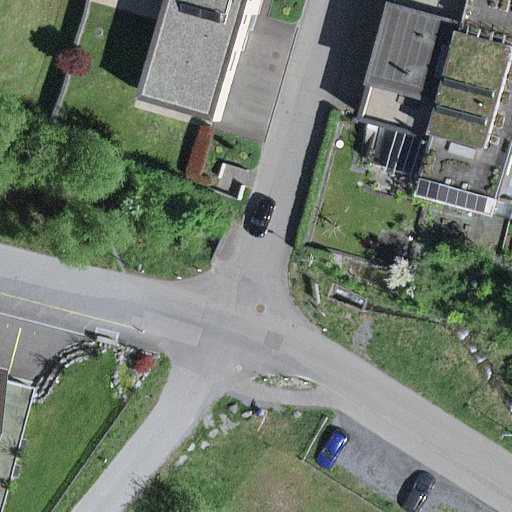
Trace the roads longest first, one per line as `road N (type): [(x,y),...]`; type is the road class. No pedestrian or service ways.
road 1 (residential): [(241,327),(268,260),(341,0)]
road 2 (residential): [(241,327),(300,352),(511,482)]
road 3 (residential): [(0,266),(241,327)]
road 4 (residential): [(101,511),(241,327)]
